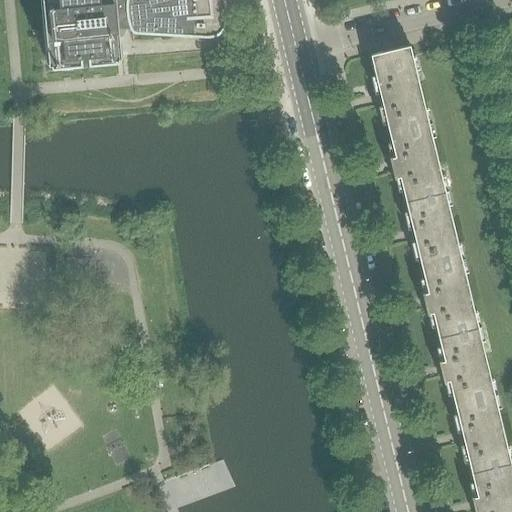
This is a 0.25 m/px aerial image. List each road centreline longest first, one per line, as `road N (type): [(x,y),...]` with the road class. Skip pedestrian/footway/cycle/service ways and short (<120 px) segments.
road 1 (tertiary): [(406,511),(297,54)]
road 2 (residential): [(297,54),(511,2)]
